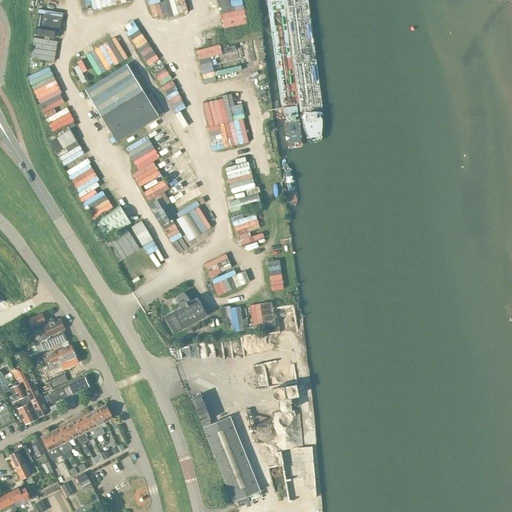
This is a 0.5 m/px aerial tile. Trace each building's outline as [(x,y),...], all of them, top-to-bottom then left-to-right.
[(85,90),(117,141),(159,115),(127,64),(85,90)] [(258,193),(229,201),(232,212),(261,204),(258,193)] [(158,199),(148,204),(161,225),(169,220),(158,199)] [(119,205),(94,221),(106,239),(131,224),(119,205)] [(194,208),(176,219),(189,240),(207,230),(194,208)] [(141,220),(131,227),(143,246),(153,240),(141,220)] [(180,307),(164,316),(174,333),(207,315),(197,297),(191,301),(184,292),(176,297),(180,307)] [(42,313),(29,319),(32,326),(34,330),(36,328),(41,340),(50,337),(49,335),(64,329),(60,319),(45,325),(43,321),(45,320),(42,313)] [(64,332),(40,342),(40,343),(43,350),(67,340),(66,337),(64,332)] [(47,365),(75,354),(71,345),(48,355),(50,358),(44,360),(47,365)] [(78,362),(75,354),(47,365),(49,371),(62,365),(64,368),(78,362)] [(16,370),(15,370),(23,385),(25,390),(26,389),(30,387),(21,367),(16,370)] [(0,370),(0,385),(3,392),(9,389),(7,386),(11,384),(8,378),(4,379),(0,370)] [(15,370),(12,371),(18,383),(12,385),(23,406),(18,408),(26,423),(35,419),(39,417),(33,406),(30,408),(28,404),(31,402),(25,390),(23,385),(15,370)] [(65,374),(50,380),(52,387),(68,381),(65,374)] [(48,404),(73,394),(89,386),(84,377),(68,384),(69,385),(62,388),(44,396),(48,404)] [(34,406),(33,406),(39,417),(48,412),(35,385),(30,387),(26,389),(34,406)] [(191,399),(201,423),(211,419),(201,395),(191,399)] [(106,404),(98,408),(105,422),(109,420),(113,428),(117,426),(106,404)] [(98,408),(90,412),(101,435),(104,433),(100,424),(105,422),(98,408)] [(90,412),(82,416),(89,430),(93,439),(101,435),(90,412)] [(82,416),(74,420),(85,443),(88,441),(84,432),(89,430),(82,416)] [(203,427),(233,501),(260,490),(230,416),(203,427)] [(74,420),(65,424),(72,438),(77,436),(81,444),(85,443),(74,420)] [(65,424),(57,428),(69,451),(72,449),(68,440),(72,438),(65,424)] [(57,428),(49,432),(61,455),(69,451),(57,428)] [(53,459),(61,455),(49,432),(41,436),(53,459)] [(36,454),(31,457),(32,459),(44,453),(39,443),(38,443),(37,441),(32,444),(33,445),(32,446),(36,454)] [(9,454),(15,467),(25,462),(24,460),(31,457),(25,444),(17,448),(18,450),(9,454)] [(114,455),(120,452),(117,447),(111,450),(114,455)] [(110,457),(107,450),(101,453),(104,459),(109,457),(110,457)] [(31,457),(24,460),(25,462),(15,467),(21,479),(31,475),(26,465),(33,461),(32,459),(31,457)] [(46,473),(52,470),(48,462),(42,464),(46,473)] [(78,466),(80,471),(86,469),(83,463),(78,466)] [(69,470),(71,476),(77,473),(74,467),(69,470)] [(85,472),(77,476),(80,481),(87,477),(85,472)] [(91,485),(88,479),(80,484),(83,489),(91,485)] [(61,485),(67,496),(72,493),(67,483),(61,485)] [(18,487),(6,493),(11,503),(13,502),(13,503),(23,498),(25,501),(31,499),(25,487),(19,489),(18,487)] [(102,506),(99,498),(95,491),(91,493),(95,500),(92,502),(74,510),(75,511),(89,511),(94,509),(95,510),(102,506)] [(6,493),(0,496),(0,509),(9,505),(11,508),(12,511),(16,509),(15,508),(13,503),(13,502),(11,503),(6,493)] [(223,495),(226,504),(232,502),(228,493),(223,495)] [(42,499),(34,504),(37,511),(41,511),(47,509),(42,499)]
